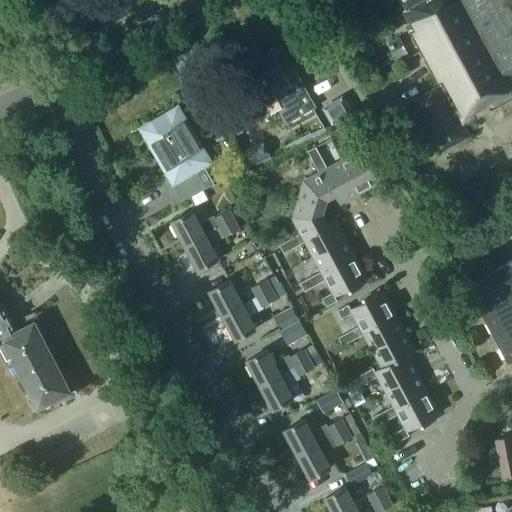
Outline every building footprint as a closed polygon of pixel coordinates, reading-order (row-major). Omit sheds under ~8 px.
[(412,97),(440,149),(469,134),(461,119),(476,111),(478,115),(511,96),(511,14),(504,0),(403,0),(406,5),(403,7),(412,25),(408,27),(438,83),(412,97)] [(389,51),(394,62),(408,55),(398,36),(389,41),(393,49),(389,51)] [(266,60),(247,71),(251,78),(247,81),(246,88),(251,96),(256,98),(263,110),(271,112),(278,108),(286,122),(315,104),(284,49),(274,45),(267,49),(266,60)] [(205,149),(202,150),(177,107),(176,107),(177,108),(166,115),(165,112),(156,118),(157,120),(145,127),(144,126),(142,126),(168,172),(156,178),(171,205),(206,186),(196,168),(201,165),(202,167),(213,161),(205,149)] [(352,126),(342,131),(346,139),(356,133),(352,126)] [(356,134),(346,139),(350,147),(360,141),(356,134)] [(244,150),(252,164),(270,154),(262,140),(244,150)] [(316,147),(308,151),(313,162),(321,157),(316,147)] [(363,148),(342,159),(360,192),(381,181),(363,148)] [(321,157),(313,162),(319,172),(322,170),(335,195),(340,203),(360,192),(342,159),(327,168),(321,157)] [(304,180),(298,199),(325,207),(327,199),(335,195),(322,170),(319,172),(304,180)] [(226,179),(204,191),(209,199),(230,187),(226,179)] [(298,199),(292,218),(301,233),(302,236),(327,223),(323,214),(325,207),(298,199)] [(172,221),(185,245),(205,234),(205,233),(219,226),(219,225),(233,218),(229,209),(214,217),(200,224),(192,210),(172,221)] [(205,234),(185,245),(198,268),(218,258),(210,243),(224,235),(223,234),(238,226),(233,218),(219,225),(219,226),(205,233),(205,234)] [(301,233),(290,239),(295,247),(305,241),(313,256),(346,238),(335,218),(327,223),(302,236),(301,233)] [(346,238),(313,256),(321,272),(323,275),(356,257),(346,238)] [(290,239),(280,244),(284,252),(295,247),(290,239)] [(321,272),(311,277),(315,285),(325,279),(332,293),(334,296),(367,278),(356,257),(323,275),(321,272)] [(511,259),(511,258),(466,283),(509,361),(511,358),(511,259)] [(311,277),(301,282),(305,290),(315,285),(311,277)] [(251,286),(256,294),(271,287),(266,278),(251,286)] [(209,290),(222,313),(242,302),(230,279),(209,290)] [(271,287),(242,302),(222,313),(235,338),(255,327),(248,314),(262,306),(261,303),(276,295),(271,287)] [(359,326),(349,331),(353,339),(363,334),(361,330),(395,312),(383,291),(350,309),(352,313),(359,326)] [(332,293),(322,299),(326,306),(337,301),(334,296),(332,293)] [(0,343),(8,358),(12,356),(38,405),(70,389),(34,321),(17,330),(0,297),(0,343)] [(348,305),(338,310),(342,318),(352,313),(350,309),(348,305)] [(272,317),(277,326),(294,317),(289,308),(272,317)] [(395,312),(361,330),(363,334),(372,349),(405,332),(395,312)] [(279,330),(286,343),(303,334),(296,321),(279,330)] [(349,331),(339,336),(343,344),(353,339),(349,331)] [(405,332),(372,349),(382,368),(382,369),(409,355),(415,351),(405,332)] [(247,361),(261,386),(281,375),(279,372),(294,364),(294,366),(309,357),(304,347),(289,355),(288,353),(273,361),(267,349),(247,361)] [(373,368),(363,373),(367,381),(377,376),(385,391),(418,373),(409,355),(382,369),(382,368),(375,371),(373,368)] [(281,375),(261,386),(273,408),(293,397),(286,384),(300,376),(299,374),(314,366),(309,357),(294,366),(294,364),(279,372),(281,375)] [(363,373),(352,379),(357,387),(367,381),(363,373)] [(418,373),(385,391),(393,406),(395,410),(428,392),(418,373)] [(317,400),(322,411),(342,400),(336,389),(317,400)] [(393,406),(383,411),(387,419),(398,414),(404,427),(406,430),(440,413),(428,392),(395,410),(393,406)] [(383,411),(373,417),(377,425),(387,419),(383,411)] [(284,431),(297,454),(317,442),(331,434),(332,435),(347,427),(341,417),(327,425),(326,423),(311,431),(305,419),(284,431)] [(317,442),(297,454),(309,477),(330,466),(322,451),(336,443),(351,435),(347,427),(332,435),(331,434),(317,442)] [(404,427),(394,432),(394,433),(398,440),(409,435),(406,430),(404,427)] [(511,434),(497,437),(505,475),(511,473),(511,434)] [(345,473),(351,484),(372,473),(367,462),(345,473)] [(367,493),(372,502),(386,494),(381,485),(367,493)] [(325,498),(332,511),(355,511),(359,510),(346,486),(325,498)] [(386,494),(372,502),(377,511),(399,500),(394,491),(387,495),(386,494)]
